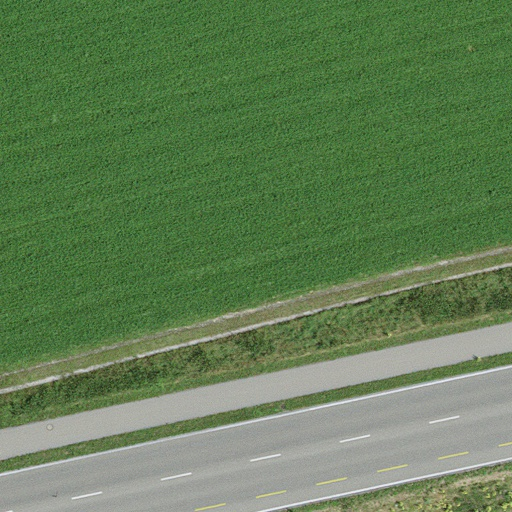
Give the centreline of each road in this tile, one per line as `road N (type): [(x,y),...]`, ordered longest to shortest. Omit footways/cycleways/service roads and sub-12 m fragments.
road 1 (track): [(0,381),(511,256)]
road 2 (primary): [(21,511),(511,406)]
